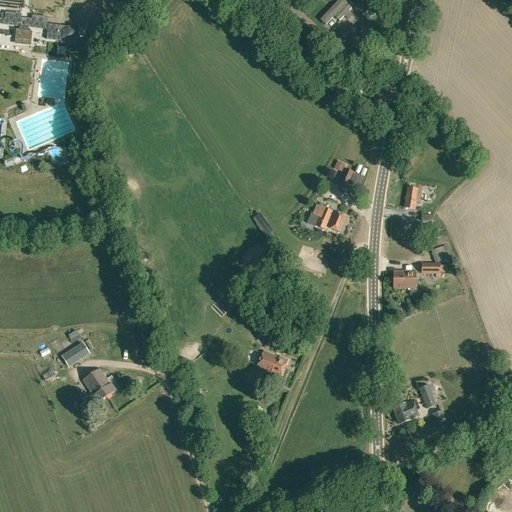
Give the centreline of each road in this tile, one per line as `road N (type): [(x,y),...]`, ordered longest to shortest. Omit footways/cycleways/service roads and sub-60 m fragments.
road 1 (unclassified): [(374,480),(377,218),(400,99)]
road 2 (unclassified): [(230,0),(316,78),(371,96)]
road 3 (residential): [(277,0),(356,66),(371,96)]
road 4 (unclassified): [(374,480),(493,421)]
